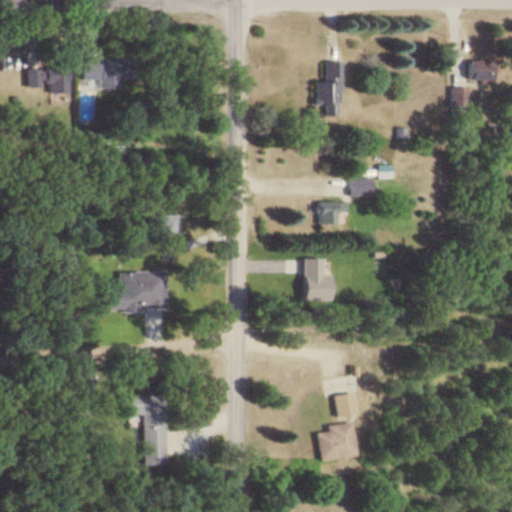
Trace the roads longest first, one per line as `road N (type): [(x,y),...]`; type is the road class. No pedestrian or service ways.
road 1 (residential): [(233,511),(231,0)]
road 2 (residential): [(0,360),(231,335)]
road 3 (residential): [(0,1),(231,0)]
